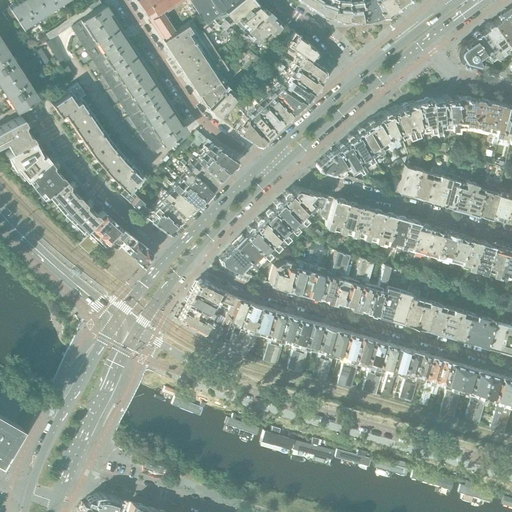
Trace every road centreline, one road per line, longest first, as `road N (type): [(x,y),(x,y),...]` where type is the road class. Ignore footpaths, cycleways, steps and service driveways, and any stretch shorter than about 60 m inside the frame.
road 1 (residential): [(135,334),(185,360),(193,375),(511,467)]
road 2 (residential): [(511,365),(286,300),(186,260)]
road 3 (residential): [(279,167),(511,236)]
road 4 (residential): [(265,161),(197,116),(123,0)]
road 5 (residential): [(172,251),(110,201),(33,100)]
road 6 (tertiary): [(279,167),(427,42)]
road 7 (tertiary): [(114,323),(30,491)]
road 8 (tertiary): [(114,323),(0,212)]
road 9 (residential): [(221,511),(71,467)]
road 10 (tertiary): [(71,467),(135,334)]
road 11 (tertiary): [(186,260),(279,167)]
road 12 (tertiary): [(265,161),(172,251)]
road 13 (tertiary): [(360,76),(265,161)]
road 14 (tertiary): [(457,0),(360,76)]
